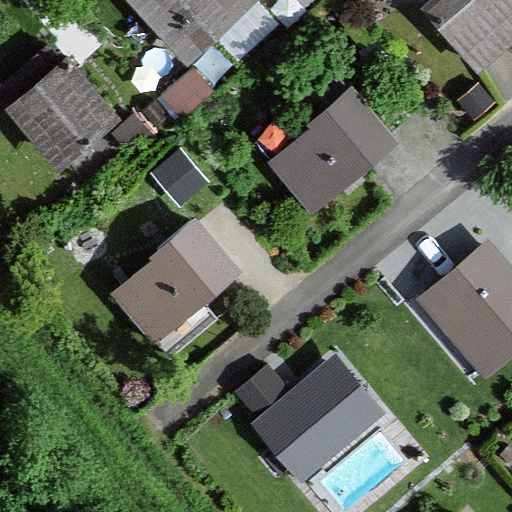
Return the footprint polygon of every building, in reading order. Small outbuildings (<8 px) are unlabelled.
[(121,0),(174,60),(243,0),(121,0)] [(472,68),(511,33),(511,0),(423,0),(417,5),(472,68)] [(0,98),(0,108),(50,170),(114,118),(59,51),(0,98)] [(301,208),(391,140),(350,87),(260,155),(301,208)] [(145,342),(234,265),(186,210),(97,287),(145,342)] [(473,379),(511,346),(511,280),(480,241),(408,299),(473,379)] [(304,468),(392,398),(341,336),(254,406),(304,468)] [(269,351),(238,378),(257,400),(288,372),(269,351)] [(350,492),(395,451),(374,428),(329,468),(350,492)]
